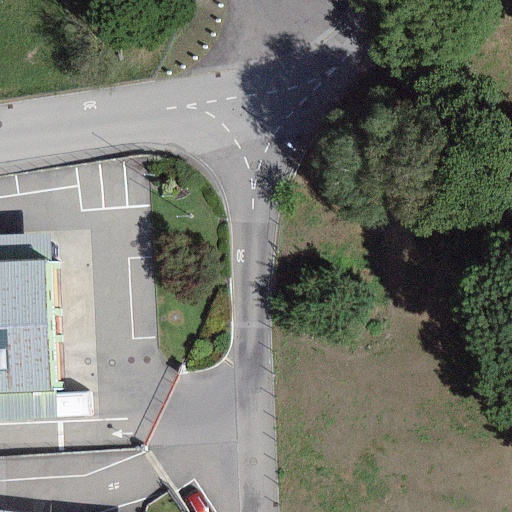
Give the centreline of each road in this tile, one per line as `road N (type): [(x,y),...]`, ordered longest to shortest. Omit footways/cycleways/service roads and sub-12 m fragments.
road 1 (residential): [(261,511),(246,95)]
road 2 (residential): [(0,138),(246,95)]
road 3 (residential): [(246,95),(384,0)]
